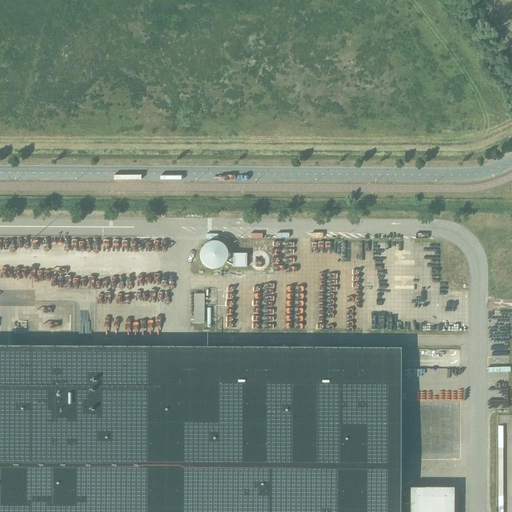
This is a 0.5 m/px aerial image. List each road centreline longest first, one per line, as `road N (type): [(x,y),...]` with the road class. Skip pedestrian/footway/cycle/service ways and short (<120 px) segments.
road 1 (unclassified): [(0,173),(438,174),(511,161)]
road 2 (unknown): [(171,226),(171,251),(159,263),(0,266)]
